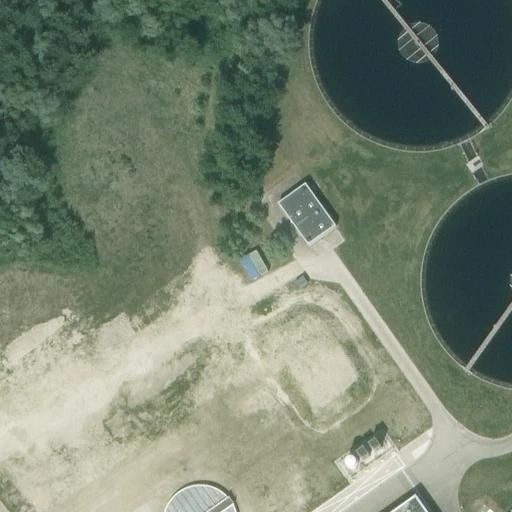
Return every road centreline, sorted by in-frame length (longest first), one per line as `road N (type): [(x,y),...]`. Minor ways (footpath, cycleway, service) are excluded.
road 1 (track): [(0,420),(50,415),(84,400),(182,337),(213,307),(205,206),(113,97)]
road 2 (track): [(213,307),(325,254)]
